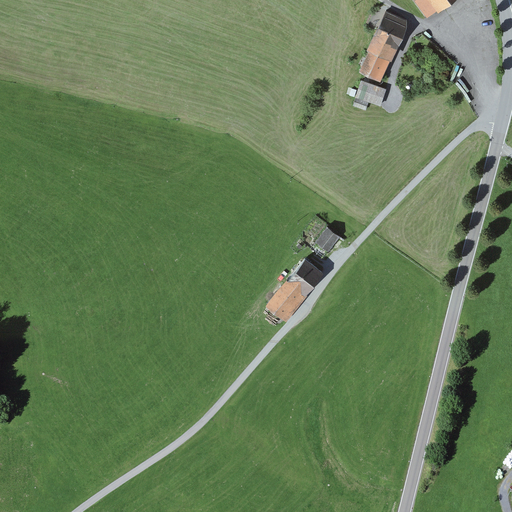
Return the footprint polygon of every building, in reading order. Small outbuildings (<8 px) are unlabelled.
[(415,0),(429,19),(457,0),(415,0)] [(416,26),(388,11),(367,51),(379,57),(369,75),(385,84),(416,26)] [(389,90),(365,82),(359,100),(383,108),(389,90)] [(342,237),(329,227),(317,242),(330,253),(342,237)] [(328,270),(309,255),(268,303),(286,319),(328,270)]
